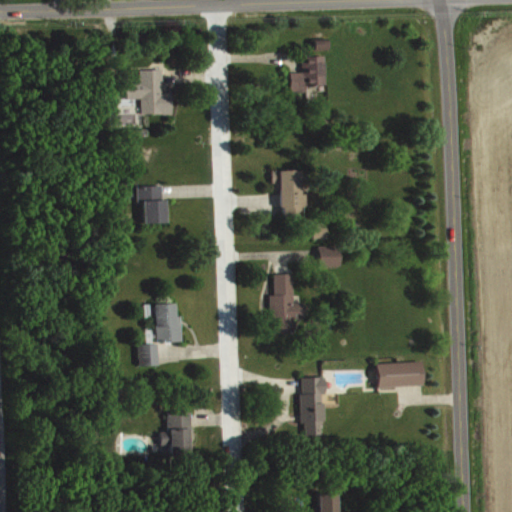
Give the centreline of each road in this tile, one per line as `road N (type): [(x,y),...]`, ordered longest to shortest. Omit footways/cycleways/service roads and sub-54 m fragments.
road 1 (tertiary): [(461,511),(442,0)]
road 2 (residential): [(235,511),(217,8)]
road 3 (tertiary): [(355,0),(0,12)]
road 4 (residential): [(0,392),(4,511)]
